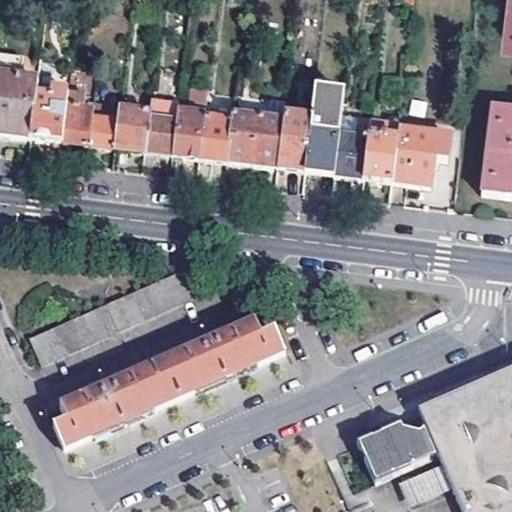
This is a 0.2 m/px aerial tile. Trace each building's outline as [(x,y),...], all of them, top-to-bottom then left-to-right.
[(0,58),(0,138),(4,139),(31,142),(37,92),(38,86),(21,83),(24,62),(0,58)] [(188,117),(177,116),(171,159),(187,161),(199,163),(204,122),(208,92),(192,90),(189,110),(194,110),(193,118),(188,117)] [(67,95),(37,92),(31,142),(49,144),(60,146),(67,95)] [(314,94),(311,122),(304,176),(319,177),(333,179),(343,101),(343,97),(314,94)] [(84,97),(67,95),(60,146),(73,147),(88,149),(93,107),(83,106),(84,97)] [(344,141),(346,123),(348,102),(343,101),(333,179),(349,181),(362,183),(370,126),(356,124),(354,142),(344,141)] [(151,106),(149,117),(145,156),(143,170),(153,171),(154,157),(171,159),(177,116),(178,109),(151,106)] [(110,109),(93,107),(88,149),(102,151),(114,152),(119,113),(109,112),(110,109)] [(511,112),(490,110),(479,196),(511,200),(511,112)] [(149,117),(119,113),(114,152),(134,155),(145,156),(149,117)] [(276,172),(282,124),(232,119),(231,126),(226,166),(255,170),(276,172)] [(283,119),(282,124),(276,172),(287,173),(304,176),(311,122),(283,119)] [(231,126),(204,122),(199,163),(212,164),(226,166),(231,126)] [(356,124),(346,123),(344,141),(354,142),(356,124)] [(370,123),(370,126),(362,183),(375,184),(390,186),(396,133),(397,127),(370,123)] [(448,140),(396,133),(390,186),(413,189),(428,191),(433,162),(445,164),(448,140)] [(186,271),(172,277),(184,304),(198,298),(186,271)] [(172,277),(159,283),(171,310),(184,304),(172,277)] [(159,283),(145,289),(156,316),(171,310),(159,283)] [(145,289),(132,294),(144,321),(156,316),(145,289)] [(132,294),(119,300),(131,327),(144,321),(132,294)] [(119,300),(107,305),(118,332),(131,327),(119,300)] [(107,305),(93,311),(105,338),(118,332),(107,305)] [(93,311),(80,317),(92,344),(105,338),(93,311)] [(80,317),(67,323),(78,350),(92,344),(80,317)] [(67,323),(54,328),(66,355),(78,350),(67,323)] [(111,383),(109,378),(96,384),(98,389),(92,391),(94,396),(61,411),(68,426),(57,431),(66,452),(120,429),(232,380),(281,358),(272,337),(262,342),(255,325),(222,340),(220,335),(213,338),(211,334),(198,340),(200,344),(193,347),(195,351),(120,385),(118,380),(111,383)] [(54,328),(42,334),(53,361),(66,355),(54,328)] [(29,339),(41,366),(53,361),(42,334),(29,339)] [(511,511),(511,372),(418,414),(426,431),(418,435),(409,434),(395,433),(359,450),(375,485),(437,458),(444,473),(450,488),(460,511),(511,511)] [(444,473),(433,478),(439,492),(450,488),(444,473)]
